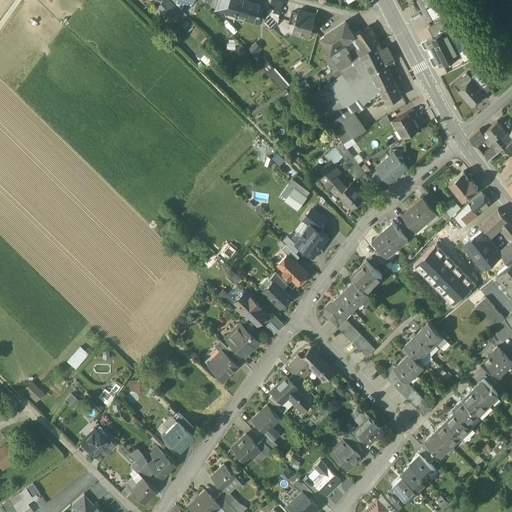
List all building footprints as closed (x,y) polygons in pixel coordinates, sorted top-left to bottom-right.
[(238,0),(218,0),(216,8),(226,18),(233,20),(234,16),(238,0)] [(264,3),(254,0),(238,0),(234,16),(259,23),(264,3)] [(432,0),(416,0),(426,21),(443,14),(437,2),(434,3),(432,0)] [(297,13),(292,11),(289,23),(294,24),(297,13)] [(315,16),(298,11),(297,13),(294,24),(292,33),(302,36),(303,34),(311,33),(315,16)] [(278,23),(267,13),(265,21),(272,29),(278,23)] [(451,27),(445,18),(441,21),(446,31),(447,31),(446,30),(451,27)] [(345,21),(321,38),(331,53),(338,48),(336,45),(349,36),(348,35),(352,32),(345,21)] [(441,21),(429,27),(434,37),(446,31),(441,21)] [(379,42),(369,26),(354,35),(355,36),(357,40),(365,51),(379,42)] [(434,37),(427,40),(440,66),(459,56),(447,31),(446,31),(434,37)] [(352,32),(348,35),(349,36),(336,45),(338,48),(345,43),(355,36),(354,35),(352,32)] [(355,36),(345,43),(350,50),(357,46),(355,42),(357,40),(355,36)] [(350,50),(348,51),(353,59),(362,53),(365,51),(357,40),(355,42),(357,46),(350,50)] [(253,54),(260,47),(256,42),(248,49),(253,54)] [(331,53),(340,68),(349,62),(353,59),(348,51),(350,50),(345,43),(331,53)] [(380,50),(376,43),(365,51),(362,53),(381,91),(387,104),(402,96),(387,65),(380,50)] [(387,46),(382,48),(382,49),(380,50),(387,65),(394,61),(387,46)] [(343,74),(328,85),(343,106),(344,108),(359,98),(363,104),(376,95),(376,94),(381,91),(362,53),(353,59),(349,62),(353,67),(343,74)] [(281,90),(288,84),(264,55),(257,61),(281,90)] [(340,68),(339,69),(343,74),(353,67),(349,62),(340,68)] [(467,73),(453,85),(459,92),(473,80),(467,73)] [(489,89),(483,79),(479,83),(485,92),(489,89)] [(473,80),(459,92),(470,105),(483,94),(477,87),(478,86),(473,80)] [(336,111),(343,106),(328,85),(312,96),(311,95),(310,96),(310,97),(325,119),(336,111)] [(393,121),(403,138),(421,127),(414,116),(417,115),(413,108),(393,121)] [(355,137),(336,111),(325,119),(342,142),(344,144),(355,137)] [(387,118),(379,122),(382,126),(389,122),(387,118)] [(511,138),(509,135),(497,121),(482,133),(479,129),(469,138),(476,146),(483,139),(487,136),(491,140),(495,145),(483,154),(488,160),(505,145),(511,138)] [(342,142),(321,162),(323,165),(329,171),(343,158),(358,179),(365,173),(344,144),(342,142)] [(398,158),(394,152),(376,168),(389,183),(407,168),(398,158)] [(329,171),(320,179),(329,189),(338,181),(329,171)] [(466,176),(463,171),(449,182),(463,199),(478,187),(468,175),(466,176)] [(365,198),(352,184),(345,189),(338,181),(329,189),(334,195),(336,192),(352,210),(365,198)] [(287,200),(297,209),(305,199),(295,190),(287,200)] [(436,201),(427,192),(423,195),(431,205),(436,201)] [(482,192),(469,203),(478,214),(491,203),(482,192)] [(267,206),(268,194),(253,193),(253,205),(267,206)] [(423,196),(413,205),(426,221),(436,212),(437,212),(431,205),(423,195),(422,196),(423,196)] [(444,210),(436,201),(431,205),(437,212),(436,212),(438,215),(444,210)] [(455,201),(444,210),(450,217),(461,208),(455,201)] [(469,203),(455,218),(462,227),(478,214),(469,203)] [(426,221),(413,205),(403,213),(402,213),(401,214),(410,223),(416,230),(426,221)] [(327,220),(312,209),(304,221),(310,225),(311,225),(319,231),(327,220)] [(499,209),(479,226),(483,230),(489,236),(502,225),(507,220),(499,209)] [(511,226),(507,220),(502,225),(508,233),(511,228),(511,226)] [(401,231),(393,221),(392,222),(383,231),(396,247),(406,238),(407,238),(401,231)] [(416,230),(410,223),(406,227),(414,236),(419,232),(416,230)] [(310,225),(300,239),(303,241),(304,244),(302,246),(303,247),(302,248),(302,252),(305,253),(308,253),(309,252),(314,255),(327,237),(319,231),(311,225),(310,225)] [(414,236),(406,227),(401,231),(407,238),(406,238),(408,241),(414,236)] [(483,230),(467,244),(484,266),(498,254),(486,238),(489,236),(483,230)] [(396,247),(383,231),(373,239),(372,239),(371,240),(380,250),(385,256),(386,255),(396,247)] [(511,241),(499,252),(509,264),(511,261),(511,241)] [(299,258),(287,245),(282,250),(287,256),(288,255),(295,262),(299,258)] [(416,265),(425,274),(446,254),(436,245),(416,265)] [(385,256),(380,250),(375,254),(383,263),(388,258),(386,255),(385,256)] [(425,274),(434,284),(455,263),(446,254),(425,274)] [(295,262),(288,255),(287,256),(278,265),(285,272),(283,273),(290,280),(291,278),(298,285),(308,275),(295,262)] [(380,265),(372,257),(368,261),(376,269),(380,265)] [(368,261),(367,260),(351,275),(356,280),(366,291),(382,275),(368,261)] [(511,261),(509,264),(498,273),(511,291),(511,261)] [(434,284),(444,293),(464,272),(455,263),(434,284)] [(444,293),(453,302),(474,282),(464,272),(444,293)] [(287,285),(276,274),(269,281),(271,283),(273,281),(282,290),(287,285)] [(366,291),(356,280),(347,288),(360,301),(368,293),(366,291)] [(282,290),(273,281),(271,283),(263,292),(280,308),(290,298),(282,290)] [(360,301),(347,288),(339,296),(352,309),(360,301)] [(267,313),(244,291),(234,302),(249,316),(256,324),(267,313)] [(352,309),(339,296),(331,304),(338,312),(343,316),(344,317),(352,309)] [(505,319),(486,298),(474,308),(493,329),(505,319)] [(331,304),(326,309),(326,315),(330,320),(338,312),(331,304)] [(249,316),(238,306),(234,310),(244,320),(244,321),(249,316)] [(330,320),(334,325),(343,316),(338,312),(330,320)] [(264,325),(273,333),(282,322),(273,315),(264,325)] [(343,316),(334,325),(338,329),(347,320),(344,317),(343,316)] [(505,319),(494,329),(503,340),(511,332),(511,329),(510,326),(505,319)] [(244,321),(244,320),(240,324),(249,334),(254,329),(244,321)] [(347,320),(338,329),(342,333),(351,324),(347,320)] [(442,335),(429,322),(420,330),(434,343),(442,335)] [(240,324),(226,339),(230,344),(243,355),(243,356),(258,342),(249,334),(240,324)] [(351,324),(342,333),(347,337),(356,329),(351,324)] [(356,329),(347,337),(352,342),(360,334),(356,329)] [(434,343),(420,330),(412,337),(426,351),(434,343)] [(365,339),(360,334),(352,342),(357,347),(365,339)] [(426,351),(412,337),(404,345),(410,352),(417,359),(426,351)] [(365,339),(357,347),(361,352),(370,344),(365,339)] [(227,348),(220,341),(214,347),(220,353),(221,351),(225,355),(230,351),(227,348)] [(243,355),(230,344),(227,348),(230,351),(239,359),(243,355)] [(370,344),(361,352),(366,357),(375,349),(370,344)] [(75,368),(88,353),(79,345),(66,361),(75,368)] [(511,361),(511,360),(497,345),(483,359),(499,375),(511,361)] [(332,371),(310,349),(309,350),(331,372),(332,371)] [(331,372),(309,350),(301,358),(298,355),(290,363),(303,376),(309,370),(306,367),(308,364),(311,368),(323,380),(331,372)] [(225,355),(221,351),(220,353),(214,359),(217,362),(211,368),(223,381),(237,367),(225,355)] [(417,359),(410,352),(402,360),(415,374),(424,365),(417,359)] [(415,374),(402,360),(394,368),(398,373),(402,377),(407,381),(407,382),(415,374)] [(303,376),(290,363),(285,368),(292,375),(298,381),(303,376)] [(323,380),(311,368),(310,369),(322,381),(323,380)] [(394,368),(386,376),(390,381),(398,373),(394,368)] [(398,373),(390,381),(394,385),(402,377),(398,373)] [(298,381),(292,375),(288,379),(297,388),(301,384),(298,381)] [(288,379),(285,377),(270,392),(272,395),(281,404),(281,403),(287,397),(302,412),(310,405),(295,390),(297,388),(288,379)] [(407,381),(402,377),(394,385),(398,389),(407,381)] [(35,401),(44,392),(32,379),(22,388),(35,401)] [(490,386),(484,379),(474,389),(488,404),(498,394),(492,388),(494,386),(492,385),(490,386)] [(144,380),(129,381),(130,391),(144,390),(144,380)] [(407,382),(407,381),(398,389),(402,394),(411,385),(407,382)] [(109,391),(104,388),(97,397),(106,403),(119,385),(115,382),(109,391)] [(415,390),(411,385),(402,394),(407,398),(415,390)] [(474,389),(464,399),(478,413),(488,404),(474,389)] [(419,394),(415,390),(407,398),(411,402),(419,394)] [(72,408),(79,402),(71,393),(64,399),(72,408)] [(424,398),(419,394),(411,402),(415,406),(424,398)] [(281,404),(272,395),(268,399),(277,408),(281,404)] [(428,402),(424,398),(415,406),(419,411),(428,402)] [(478,413),(464,399),(453,409),(456,412),(468,423),(478,413)] [(428,402),(419,411),(424,416),(433,407),(428,402)] [(281,404),(277,408),(283,414),(287,409),(281,403),(281,404)] [(279,419),(267,406),(252,421),(263,432),(268,427),(270,428),(271,427),(279,419)] [(193,428),(177,412),(173,418),(176,421),(177,421),(189,433),(193,428)] [(382,430),(364,412),(355,421),(360,426),(356,430),(355,431),(363,439),(368,444),(382,430)] [(456,412),(446,421),(460,436),(470,426),(468,423),(456,412)] [(189,433),(177,421),(176,421),(163,435),(177,449),(178,450),(192,436),(189,433)] [(460,436),(446,421),(436,431),(450,446),(460,436)] [(268,427),(263,432),(266,436),(267,436),(272,440),(278,434),(271,427),(270,428),(268,427)] [(353,428),(349,432),(358,442),(359,443),(363,439),(355,431),(356,430),(353,428)] [(108,442),(95,429),(81,442),(96,456),(101,450),(109,442),(108,442)] [(436,431),(426,441),(433,448),(431,450),(432,451),(434,450),(439,454),(440,455),(450,446),(436,431)] [(358,442),(349,432),(342,439),(352,449),(358,442)] [(256,446),(246,435),(231,450),(245,464),(259,450),(260,449),(256,446)] [(272,440),(267,436),(266,436),(262,441),(272,451),(277,445),(272,440)] [(118,443),(112,438),(108,442),(109,442),(101,450),(106,455),(118,443)] [(352,449),(342,439),(328,452),(346,471),(360,457),(352,449)] [(501,439),(492,448),(497,453),(506,443),(501,439)] [(177,449),(169,441),(165,445),(173,453),(177,449)] [(272,451),(262,441),(256,446),(260,449),(259,450),(266,456),(272,451)] [(433,448),(426,441),(422,446),(434,459),(439,454),(434,450),(432,451),(431,450),(433,448)] [(434,459),(422,446),(417,451),(419,453),(429,463),(434,459)] [(12,451),(0,459),(0,464),(2,468),(17,457),(12,451)] [(149,464),(148,465),(155,471),(161,478),(174,465),(161,452),(149,464)] [(419,453),(409,463),(411,464),(425,479),(435,469),(429,463),(419,453)] [(149,464),(145,460),(140,465),(150,475),(155,471),(148,465),(149,464)] [(340,481),(320,461),(313,468),(322,476),(313,484),(313,485),(317,490),(324,496),(340,481)] [(425,479),(411,464),(401,474),(403,476),(417,490),(427,480),(425,479)] [(150,475),(140,465),(134,470),(142,479),(143,478),(145,480),(150,475)] [(224,465),(211,477),(221,488),(234,476),(224,465)] [(285,480),(293,473),(287,467),(280,474),(285,480)] [(291,484),(298,478),(294,474),(287,480),(291,484)] [(417,490),(403,476),(392,485),(408,502),(418,492),(417,490)] [(145,480),(143,478),(142,479),(131,490),(144,503),(156,491),(145,480)] [(305,485),(299,479),(293,485),(298,491),(299,490),(302,492),(302,491),(309,499),(314,494),(305,485)] [(313,484),(310,481),(305,485),(314,494),(317,490),(313,485),(313,484)] [(23,498),(4,510),(1,505),(0,505),(0,511),(21,511),(29,507),(27,504),(38,497),(40,500),(42,499),(39,495),(40,494),(33,483),(19,493),(23,498)] [(234,500),(224,489),(219,494),(229,505),(234,500)] [(205,491),(187,508),(191,511),(214,511),(220,507),(213,500),(205,491)] [(309,499),(302,491),(302,492),(287,506),(292,511),(314,511),(318,508),(309,499)] [(84,494),(70,506),(75,511),(84,511),(93,505),(84,494)] [(229,505),(219,494),(213,500),(220,507),(223,511),(229,505)] [(393,506),(382,495),(377,500),(388,511),(393,506)] [(386,511),(388,511),(377,500),(364,511),(386,511)] [(84,511),(103,511),(95,503),(93,505),(84,511)]
